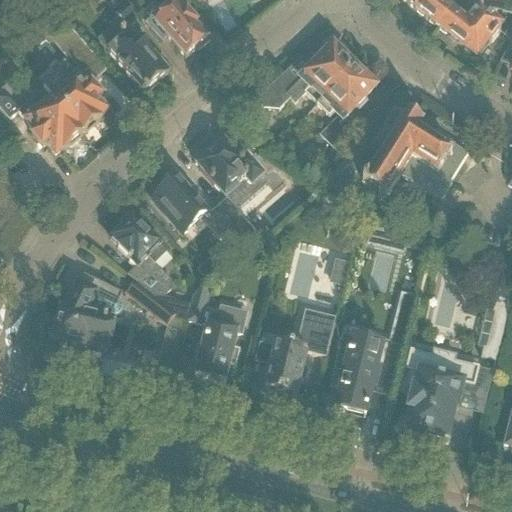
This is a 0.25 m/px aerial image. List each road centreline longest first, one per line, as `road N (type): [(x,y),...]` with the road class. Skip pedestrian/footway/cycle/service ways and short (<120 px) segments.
road 1 (residential): [(0,342),(60,225),(271,36),(326,0)]
road 2 (secondary): [(401,511),(0,405)]
road 3 (secondary): [(0,446),(259,511)]
road 4 (residential): [(511,111),(429,71),(356,0)]
